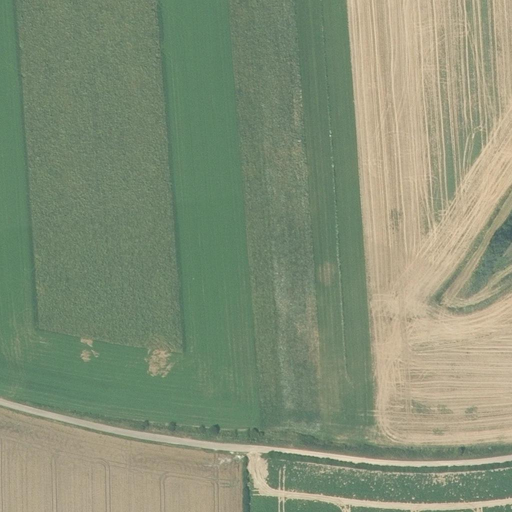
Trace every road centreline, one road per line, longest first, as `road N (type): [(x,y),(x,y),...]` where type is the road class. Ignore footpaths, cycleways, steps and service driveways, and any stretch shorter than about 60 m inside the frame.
road 1 (track): [(511,458),(380,463),(217,446)]
road 2 (unclassified): [(217,446),(0,401)]
